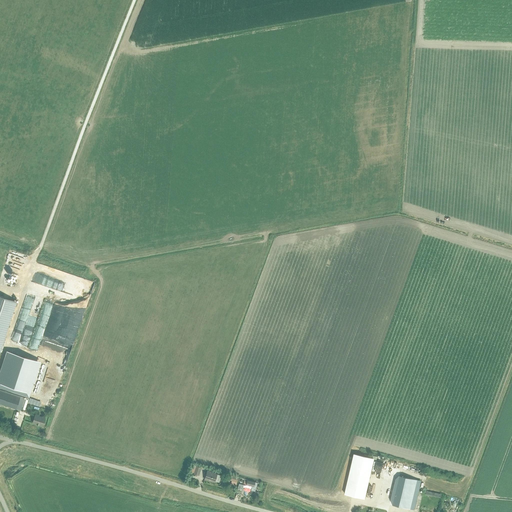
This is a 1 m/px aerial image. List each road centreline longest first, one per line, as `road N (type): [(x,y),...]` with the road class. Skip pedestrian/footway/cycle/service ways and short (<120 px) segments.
road 1 (track): [(134,0),(28,268)]
road 2 (tertiary): [(268,511),(15,441)]
